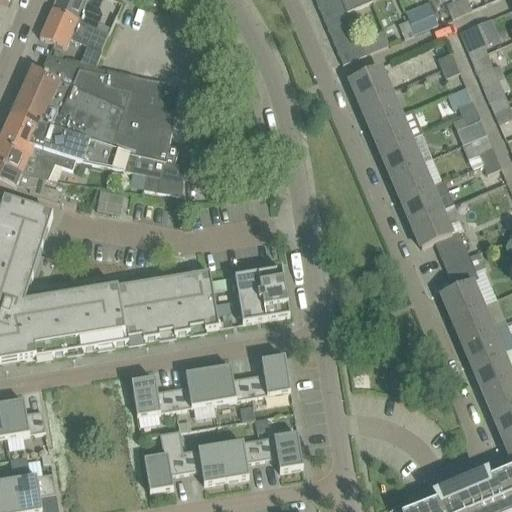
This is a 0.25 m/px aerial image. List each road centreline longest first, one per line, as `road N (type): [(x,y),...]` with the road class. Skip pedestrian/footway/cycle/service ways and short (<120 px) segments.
road 1 (residential): [(336,427),(372,425),(435,464),(457,465),(477,454),(479,435),(293,0)]
road 2 (residential): [(323,330),(0,388)]
road 3 (residential): [(65,214),(189,246),(304,227)]
road 4 (unclassified): [(304,227),(281,99),(234,0)]
road 5 (residential): [(183,511),(347,485)]
